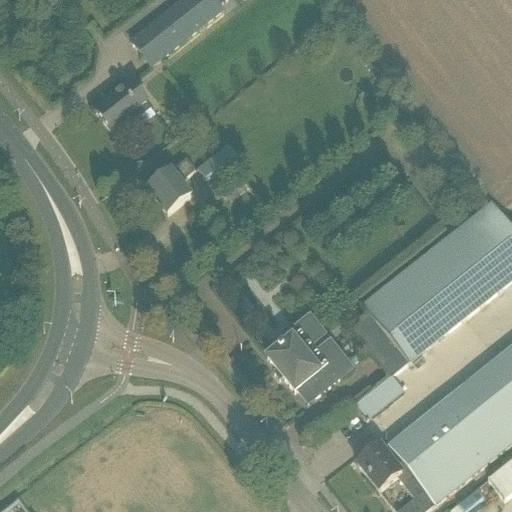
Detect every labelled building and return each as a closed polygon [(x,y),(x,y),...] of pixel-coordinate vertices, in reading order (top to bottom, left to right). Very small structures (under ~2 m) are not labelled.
[(220,9),(212,0),(189,0),(130,46),(151,73),(225,16),(220,9)] [(212,0),(220,9),(231,0),(212,0)] [(117,143),(130,132),(125,125),(147,107),(130,86),(94,114),(117,143)] [(408,142),(424,129),(411,113),(395,125),(408,142)] [(185,123),(190,125),(194,122),(195,117),(192,114),(187,114),(184,118),(185,123)] [(228,150),(199,173),(214,193),(243,169),(228,150)] [(168,219),(183,206),(190,201),(180,188),(196,176),(187,165),(172,177),(171,175),(147,194),(168,219)] [(511,231),(491,205),(362,309),(362,308),(361,309),(370,320),(351,335),(390,383),(511,284),(511,231)] [(305,389),(316,402),(352,373),(330,345),(317,356),(296,331),(274,349),(278,354),(267,363),(295,397),(305,389)] [(378,451),(372,455),(357,468),(379,496),(399,481),(408,492),(406,494),(414,503),(403,511),(432,511),(511,448),(511,355),(391,452),(399,462),(392,468),(378,451)] [(367,420),(408,396),(398,380),(358,405),(367,420)] [(511,500),(511,465),(489,484),(505,505),(511,500)]
